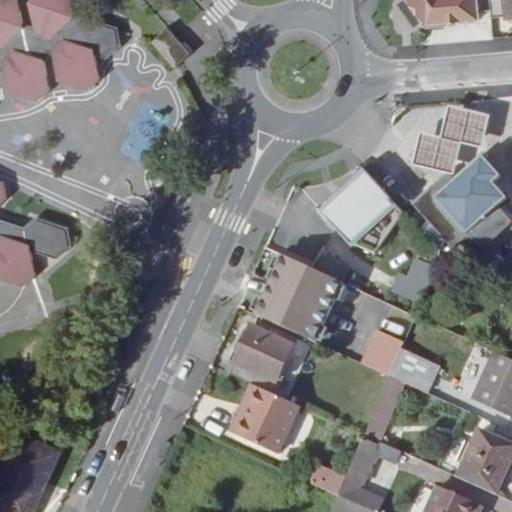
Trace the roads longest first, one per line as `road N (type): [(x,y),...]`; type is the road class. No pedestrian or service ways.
road 1 (tertiary): [(97,511),(274,128)]
road 2 (residential): [(357,80),(511,68)]
